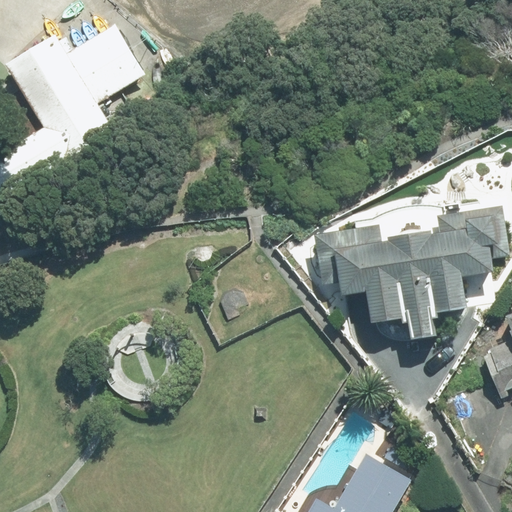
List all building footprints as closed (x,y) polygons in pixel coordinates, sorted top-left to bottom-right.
[(147,73),(117,22),(69,51),(58,32),(8,63),(46,125),(0,152),(0,199),(117,130),(100,102),(147,73)] [(508,256),(500,206),(435,216),(438,233),(431,234),(431,231),(388,238),(389,241),(381,241),(378,225),(314,235),(321,285),(340,283),(342,296),(367,293),(371,323),(401,318),(402,324),(408,323),(411,340),(434,337),(431,319),(438,318),(438,313),(468,309),(463,278),(494,273),(492,258),(508,256)] [(222,303),(228,320),(240,315),(238,310),(249,304),(247,297),(244,292),(241,290),(236,289),(232,290),(226,292),(224,295),(222,300),(222,303)] [(511,312),(503,316),(509,329),(506,331),(510,340),(484,350),(486,353),(478,356),(496,399),(504,396),(502,391),(511,387),(511,312)] [(383,462),(400,471),(406,460),(390,451),(383,462)] [(388,511),(404,486),(358,460),(328,511),(320,511),(306,504),(301,511),(388,511)]
